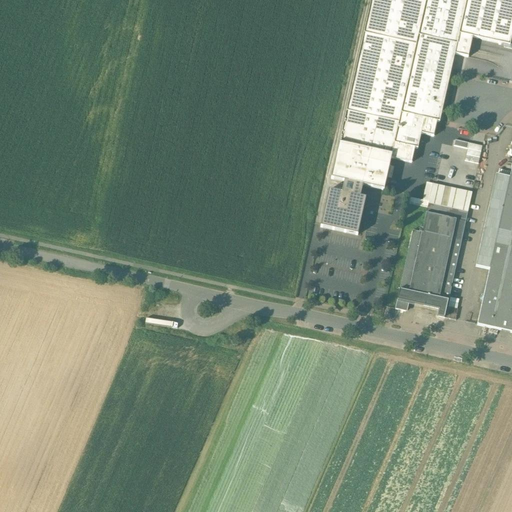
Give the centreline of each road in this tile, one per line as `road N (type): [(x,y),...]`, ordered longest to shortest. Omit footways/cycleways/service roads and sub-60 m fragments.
road 1 (unclassified): [(511,362),(269,308)]
road 2 (unclassified): [(202,293),(0,248)]
road 3 (unclassified): [(202,293),(185,315),(204,329),(269,308)]
